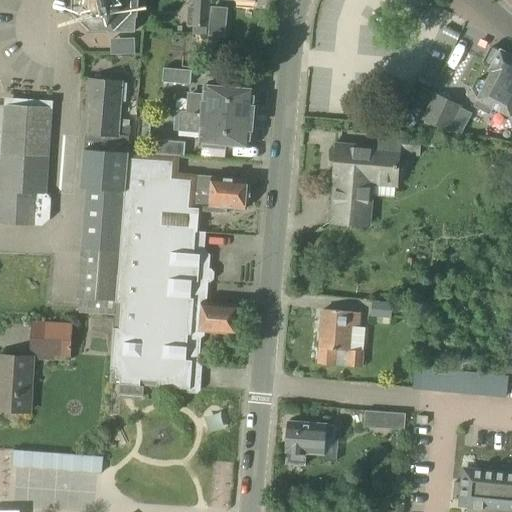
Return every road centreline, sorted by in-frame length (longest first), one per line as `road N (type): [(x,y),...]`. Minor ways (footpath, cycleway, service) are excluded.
road 1 (residential): [(257,383),(301,0)]
road 2 (residential): [(511,414),(257,383)]
road 3 (residential): [(248,511),(257,383)]
